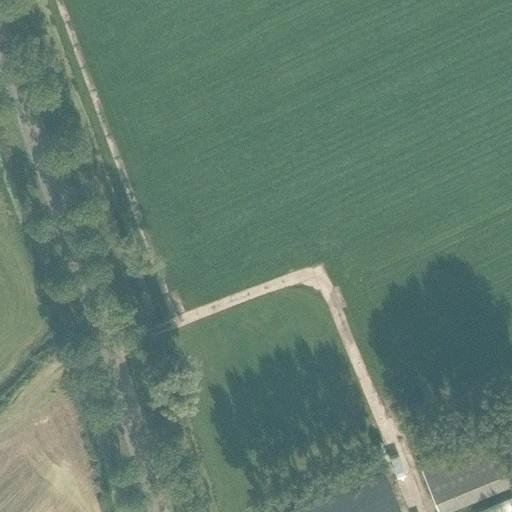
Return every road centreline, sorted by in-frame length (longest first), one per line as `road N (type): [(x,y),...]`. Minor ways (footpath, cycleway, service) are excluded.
road 1 (tertiary): [(155,511),(91,301),(0,53)]
road 2 (track): [(185,318),(64,0)]
road 3 (track): [(0,427),(107,349)]
